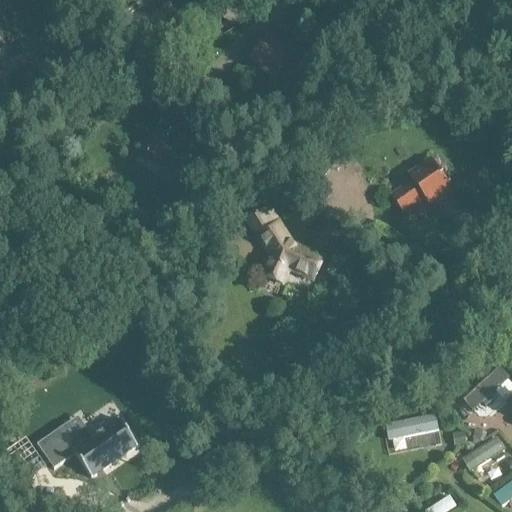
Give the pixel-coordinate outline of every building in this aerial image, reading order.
[(139,44),(177,19),(164,0),(158,0),(139,13),(135,7),(122,16),(126,22),(125,23),(139,44)] [(51,48),(60,57),(76,42),(67,32),(51,48)] [(157,39),(141,54),(151,65),(167,50),(157,39)] [(290,57),(269,40),(252,60),(274,79),(272,81),(286,93),(299,78),(297,76),(307,64),(293,53),(290,57)] [(328,125),(379,93),(371,80),(360,87),(353,76),(323,96),(327,103),(320,108),(323,113),(319,115),(323,121),(325,120),(328,125)] [(178,150),(167,142),(175,131),(163,122),(143,151),(154,159),(156,157),(177,172),(188,156),(186,154),(187,152),(180,147),(178,150)] [(291,178),(312,196),(335,168),(314,151),(291,178)] [(403,212),(424,198),(428,205),(450,190),(432,164),(411,179),(415,184),(394,199),(403,212)] [(283,285),(288,272),(314,283),(323,261),(298,250),(271,211),(268,214),(265,210),(245,223),(271,264),(265,277),(283,285)] [(507,382),(498,372),(462,405),(472,415),(482,405),(486,409),(494,400),(491,397),(507,382)] [(76,398),(69,411),(87,421),(94,407),(76,398)] [(435,418),(386,428),(388,442),(438,432),(435,418)] [(92,485),(139,454),(121,427),(85,450),(71,429),(38,450),(55,475),(71,464),(70,461),(74,458),(92,485)] [(482,444),(485,437),(476,434),(474,442),(482,444)] [(465,446),(463,435),(454,437),(455,447),(465,446)] [(496,464),(504,459),(501,455),(504,453),(497,442),(464,463),(471,474),(493,460),(496,464)] [(511,485),(493,499),(501,510),(510,504),(511,502),(511,485)] [(429,511),(452,511),(455,510),(449,500),(429,511)]
